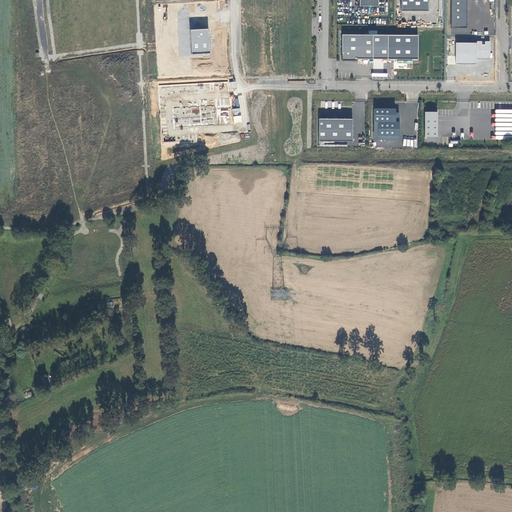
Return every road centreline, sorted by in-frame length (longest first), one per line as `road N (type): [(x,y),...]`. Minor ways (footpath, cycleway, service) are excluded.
road 1 (unclassified): [(503,0),(495,88),(328,86)]
road 2 (residential): [(233,0),(236,90),(328,86)]
road 3 (residential): [(100,173),(93,92),(5,107)]
